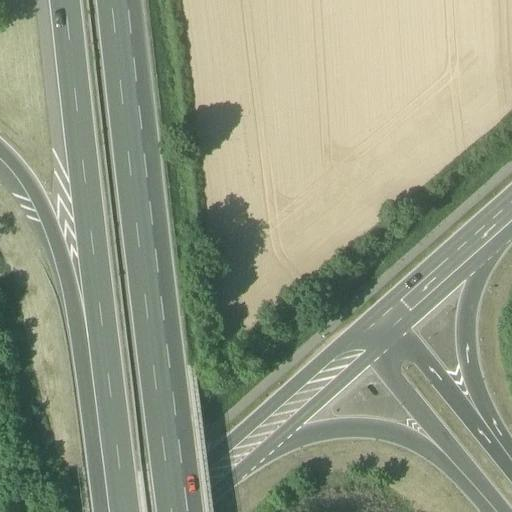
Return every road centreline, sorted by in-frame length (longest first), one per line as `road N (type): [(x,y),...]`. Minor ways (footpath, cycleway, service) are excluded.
road 1 (motorway): [(171,511),(111,0)]
road 2 (motorway): [(62,0),(107,386)]
road 3 (motorway): [(217,469),(281,442),(342,431),(398,437),(490,505)]
road 4 (motorway): [(511,467),(474,398),(465,349),(466,300),(491,227)]
road 5 (motorway): [(0,158),(44,223),(107,386)]
road 6 (motorway): [(359,338),(490,505)]
road 7 (motorway): [(511,473),(389,312)]
road 8 (tertiary): [(217,469),(359,338)]
road 9 (tertiary): [(389,312),(491,227)]
road 10 (motorway): [(107,386),(124,511)]
